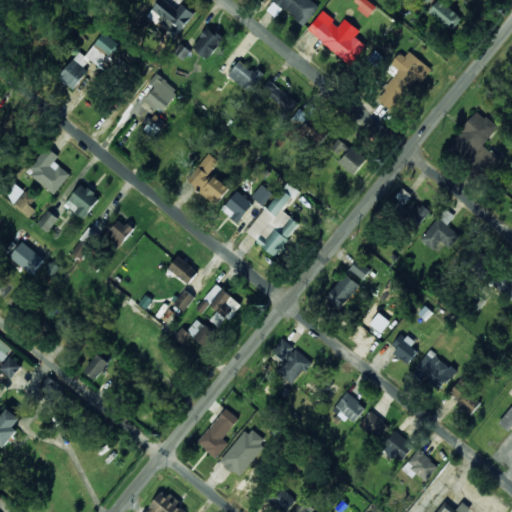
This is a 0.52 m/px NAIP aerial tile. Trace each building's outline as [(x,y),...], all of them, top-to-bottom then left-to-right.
[(178,10),(165,0),(159,0),(147,16),(175,38),(195,13),(182,4),(178,10)] [(319,6),(311,0),(273,0),(274,1),(275,1),(268,11),(276,17),(282,8),(305,25),(319,6)] [(370,16),(377,7),(368,0),(355,0),(353,4),(370,16)] [(438,0),(429,13),(453,30),(463,17),(439,0),(438,0)] [(343,31),(321,13),(307,30),(352,64),(367,44),(346,27),(343,31)] [(208,60),(225,41),(209,27),(192,47),(208,60)] [(85,57),(80,52),(59,78),(74,90),(89,72),(85,69),(92,61),(101,68),(120,44),(105,32),(85,57)] [(395,64),(420,85),(433,70),(407,49),(395,64)] [(264,73),(256,67),(253,72),(239,62),(229,75),(249,92),(264,73)] [(145,100),(161,113),(179,91),(157,73),(149,82),(155,87),(145,100)] [(298,104),(270,78),(261,88),(289,114),(298,104)] [(322,144),(330,130),(317,123),(315,126),(307,121),(310,115),(299,109),(293,121),(303,127),(300,132),(322,144)] [(483,145),(498,126),(478,111),(451,147),(486,173),(499,157),(483,145)] [(168,125),(156,114),(143,128),(156,139),(168,125)] [(331,148),(342,156),(349,147),(338,138),(331,148)] [(28,175),(56,194),(70,173),(54,162),(59,155),(47,147),(28,175)] [(339,163),(354,175),(367,159),(352,147),(339,163)] [(220,162),(210,153),(187,179),(216,205),(230,189),(211,172),(220,162)] [(247,234),(276,256),(300,224),(283,211),(299,190),(287,181),(247,234)] [(66,206),(86,218),(100,196),(80,184),(66,206)] [(252,197),(263,206),(273,193),(262,184),(252,197)] [(30,218),(36,209),(31,205),(36,198),(26,190),(14,206),(30,218)] [(239,223),(253,203),(236,191),(222,211),(239,223)] [(430,213),(416,201),(404,214),(417,227),(430,213)] [(421,241),(434,250),(440,241),(450,248),(460,234),(447,226),(455,215),(445,208),(421,241)] [(47,232),(59,219),(49,210),(38,223),(47,232)] [(122,246),(133,229),(118,219),(107,236),(122,246)] [(73,252),(84,259),(101,235),(89,227),(73,252)] [(45,259),(23,242),(11,257),(33,275),(45,259)] [(188,285),(199,272),(179,256),(169,268),(188,285)] [(491,265),(480,258),(473,269),(485,276),(491,265)] [(350,269),(363,279),(371,270),(358,259),(350,269)] [(511,298),(511,278),(502,272),(493,286),(511,298)] [(342,310),(359,283),(343,274),(326,300),(342,310)] [(218,311),(211,320),(221,329),(241,304),(217,284),(197,309),(203,313),(210,305),(218,311)] [(184,311),(195,298),(185,289),(174,301),(184,311)] [(470,303),(478,310),(486,302),(477,294),(470,303)] [(390,321),(379,313),(370,324),(382,333),(390,321)] [(215,333),(198,319),(187,331),(183,327),(175,336),(196,355),(215,333)] [(420,348),(402,335),(391,351),(409,364),(420,348)] [(294,383),(311,361),(282,338),(272,351),(286,363),(279,372),(294,383)] [(456,371),(430,350),(415,369),(441,390),(456,371)] [(97,380),(110,362),(98,353),(85,372),(97,380)] [(0,369),(11,379),(22,366),(11,356),(0,369)] [(41,385),(56,399),(65,390),(49,376),(41,385)] [(471,416),(483,401),(458,382),(450,393),(459,400),(456,404),(471,416)] [(366,408),(347,392),(335,408),(354,424),(366,408)] [(511,427),(511,407),(499,424),(510,431),(511,427)] [(223,438),(239,419),(226,408),(198,443),(216,458),(229,443),(223,438)] [(21,419),(9,409),(1,417),(0,416),(0,444),(4,448),(19,431),(14,427),(21,419)] [(390,427),(371,411),(359,425),(379,441),(390,427)] [(239,476),(267,442),(250,427),(221,462),(239,476)] [(381,447),(399,463),(414,446),(396,430),(381,447)] [(406,464),(425,481),(438,467),(420,449),(406,464)] [(266,499),(283,511),(287,511),(297,499),(277,485),(266,499)] [(185,511),(188,509),(169,494),(167,496),(161,492),(145,511),(185,511)] [(314,511),(303,501),(292,511),(314,511)] [(442,511),(468,511),(470,510),(462,503),(454,511),(451,511),(446,508),(442,511)]
